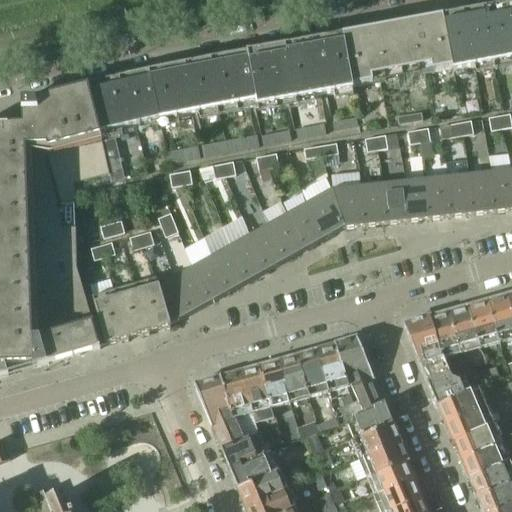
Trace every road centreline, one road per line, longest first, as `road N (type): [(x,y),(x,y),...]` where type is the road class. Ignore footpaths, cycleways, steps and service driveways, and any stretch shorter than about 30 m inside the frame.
road 1 (residential): [(0,83),(106,54),(398,0)]
road 2 (residential): [(368,305),(455,511)]
road 3 (residential): [(161,363),(368,305)]
road 4 (residential): [(0,408),(161,363)]
road 5 (residential): [(222,511),(161,363)]
road 6 (residential): [(368,305),(511,263)]
